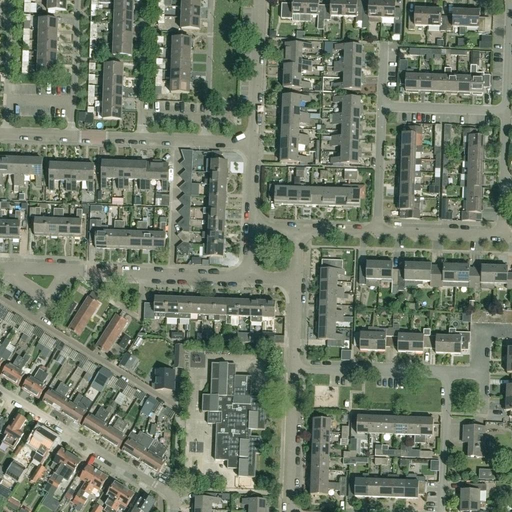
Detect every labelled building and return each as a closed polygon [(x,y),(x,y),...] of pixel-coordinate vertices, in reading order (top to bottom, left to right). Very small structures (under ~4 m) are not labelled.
[(36,14),(36,5),(31,5),(31,0),(25,0),(25,13),(36,14)] [(67,0),(53,0),(48,0),(48,11),(67,11),(67,0)] [(182,0),(182,8),(201,8),(200,0),(182,0)] [(305,23),(306,0),(293,0),(293,5),(282,5),(282,19),(292,20),(292,22),(300,22),(300,23),(305,23)] [(306,0),(305,23),(311,23),(312,16),(319,16),(318,21),(325,21),(325,6),(319,6),(319,0),(306,0)] [(331,17),(344,17),(344,0),(332,0),(331,7),(325,6),(325,21),(331,21),(331,17)] [(363,22),(363,8),(357,8),(358,1),(357,1),(357,0),(344,0),(344,17),(357,18),(357,22),(363,22)] [(370,8),(363,8),(363,22),(363,29),(369,29),(369,18),(382,19),(383,0),(378,0),(370,0),(371,2),(370,2),(370,8)] [(395,1),(383,0),(382,19),(395,19),(395,24),(401,24),(402,10),(396,9),(396,3),(395,3),(395,1)] [(115,12),(134,13),(134,2),(116,1),(115,12)] [(200,19),(201,8),(182,8),(182,18),(200,19)] [(428,27),(428,8),(416,8),(416,9),(415,16),(409,16),(409,31),(415,31),(415,27),(428,27)] [(428,8),(428,27),(440,28),(440,32),(447,32),(447,17),(441,17),(441,10),(441,8),(428,8)] [(466,28),(466,9),(454,9),(454,11),(453,18),(447,17),(447,32),(453,32),(453,28),(460,28),(460,36),(465,36),(466,28)] [(466,9),(466,28),(479,29),(478,33),(485,33),(485,19),(479,18),(479,12),(479,10),(466,9)] [(115,12),(115,23),(133,24),(133,21),(136,21),(136,16),(134,16),(134,13),(115,12)] [(200,19),(182,18),(181,29),(200,30),(200,19)] [(40,31),(58,32),(58,20),(40,20),(40,31)] [(115,35),(133,35),(133,24),(115,23),(115,35)] [(40,31),(39,42),(58,43),(58,32),(40,31)] [(133,46),(133,35),(115,35),(114,46),(133,46)] [(481,37),(481,43),(479,43),(479,50),(491,50),(491,37),(481,37)] [(173,39),(173,50),(192,51),(192,48),(194,48),(194,42),(192,42),(192,39),(173,39)] [(58,43),(39,42),(39,53),(57,53),(58,43)] [(283,51),(282,56),(303,56),(303,51),(313,51),(313,46),(286,45),(286,52),(283,51)] [(132,57),(133,46),(114,46),(114,57),(132,57)] [(346,52),(346,58),(365,59),(366,54),(362,54),(363,48),(336,46),(336,51),(346,52)] [(192,51),(173,50),(173,61),(191,61),(192,51)] [(445,55),(446,50),(442,50),(441,51),(435,50),(434,55),(434,60),(440,61),(441,56),(441,55),(445,55)] [(39,53),(38,63),(57,64),(57,53),(39,53)] [(302,62),(303,56),(282,56),(282,60),(285,60),(285,67),(312,68),(312,63),(302,62)] [(365,63),(365,59),(346,58),(345,64),(335,63),(330,63),(330,68),(335,68),(362,69),(362,63),(365,63)] [(173,61),(172,72),(191,72),(191,61),(173,61)] [(57,64),(38,63),(38,75),(56,75),(57,64)] [(105,65),(105,76),(123,77),(124,66),(105,65)] [(470,94),(471,66),(471,78),(458,78),(457,93),(464,94),(464,96),(470,96),(470,94)] [(471,66),(470,94),(476,94),(476,96),(482,96),(483,94),(483,88),(490,89),(490,76),(484,76),(484,74),(477,73),(477,67),(471,66)] [(312,73),(312,68),(285,67),(285,73),(282,73),(282,78),(302,79),(302,72),(312,73)] [(345,80),(364,80),(365,76),(361,76),(362,69),(335,68),(335,73),(345,74),(345,80)] [(444,93),(445,70),(445,78),(432,77),(432,92),(438,93),(438,95),(444,95),(444,93)] [(457,95),(457,93),(458,78),(451,78),(451,70),(445,70),(444,93),(451,93),(451,95),(457,95)] [(419,94),(419,92),(419,77),(413,76),(413,71),(407,71),(407,73),(400,73),(400,86),(406,86),(406,92),(412,92),(412,94),(419,94)] [(191,72),(172,72),(172,82),(190,83),(191,72)] [(123,77),(105,76),(105,87),(123,88),(123,77)] [(431,94),(432,92),(432,77),(419,77),(419,92),(425,92),(425,94),(431,94)] [(301,84),(302,79),(282,78),(281,82),(284,82),(284,89),(311,90),(311,85),(301,84)] [(364,85),(364,80),(345,80),(344,86),(335,85),(335,90),(361,92),(361,85),(364,85)] [(190,83),(172,82),(171,94),(190,94),(190,83)] [(104,98),(123,99),(123,88),(105,87),(104,98)] [(280,108),(301,109),(301,103),(310,104),(311,98),(284,97),(283,104),(280,104),(280,108)] [(122,110),(123,99),(104,98),(104,109),(122,110)] [(344,110),(363,111),(364,106),(361,106),(361,100),(334,99),(334,104),(344,104),(344,110)] [(301,109),(280,108),(280,113),(283,113),(283,119),(310,120),(310,116),(300,115),(301,109)] [(103,120),(122,121),(122,110),(104,109),(97,109),(97,114),(104,114),(103,120)] [(363,111),(344,110),(343,116),(333,116),(333,115),(329,115),(329,120),(333,120),(333,121),(360,122),(360,115),(363,115),(363,111)] [(279,126),(279,130),(300,131),(300,124),(310,125),(310,120),(283,119),(283,126),(279,126)] [(360,122),(333,121),(333,126),(343,126),(343,132),(363,133),(363,128),(360,128),(360,122)] [(400,147),(402,147),(416,148),(416,147),(416,136),(422,136),(422,128),(409,128),(409,135),(403,134),(403,141),(400,140),(400,147)] [(299,137),(300,131),(279,130),(279,135),(282,135),(282,141),(309,142),(309,137),(299,137)] [(469,150),(483,150),(483,145),(485,145),(486,138),(484,138),(484,137),(477,137),(477,131),(463,130),(463,138),(470,138),(469,144),(465,143),(463,145),(463,149),(469,150)] [(363,133),(343,132),(342,138),(330,138),(325,137),(325,142),(332,142),(332,143),(359,144),(359,137),(363,137),(363,133)] [(278,152),(298,152),(299,146),(309,147),(309,142),(282,141),(282,148),(278,147),(278,152)] [(342,154),(362,155),(362,150),(359,150),(359,144),(332,143),(332,147),(342,148),(342,154)] [(423,154),(423,148),(416,147),(416,148),(402,147),(402,153),(400,153),(400,160),(402,160),(415,160),(416,160),(416,153),(423,154)] [(317,159),(327,159),(327,149),(317,149),(317,159)] [(483,150),(469,150),(469,157),(465,157),(464,158),(463,162),(469,162),(483,163),(483,157),(485,157),(485,150),(483,150)] [(298,158),(298,152),(278,152),(278,156),(281,156),(281,163),(308,164),(308,159),(298,158)] [(362,155),(342,154),(341,160),(331,159),(331,165),(358,166),(359,159),(362,159),(362,155)] [(0,159),(0,185),(2,186),(2,176),(8,176),(9,156),(4,156),(4,159),(0,159)] [(18,193),(19,187),(20,160),(13,160),(13,157),(9,156),(8,176),(15,176),(14,186),(14,193),(18,193)] [(30,177),(31,157),(26,157),(26,160),(20,160),(19,187),(24,187),(24,177),(30,177)] [(35,157),(31,157),(30,177),(36,177),(36,187),(41,188),(42,161),(35,160),(35,157)] [(187,172),(192,173),(193,161),(188,161),(187,159),(180,165),(186,171),(187,172)] [(107,180),(113,180),(114,160),(109,160),(109,163),(103,163),(101,190),(106,190),(107,180)] [(114,160),(113,180),(119,180),(118,190),(123,191),(124,164),(118,164),(118,160),(114,160)] [(415,173),(415,166),(421,166),(421,160),(416,160),(415,160),(402,160),(402,166),(399,166),(399,173),(401,173),(415,173)] [(128,181),(134,181),(135,161),(131,161),(130,164),(124,164),(123,191),(128,191),(128,181)] [(140,191),(145,191),(146,165),(139,165),(139,161),(135,161),(134,181),(140,181),(140,191)] [(61,182),(62,162),(57,162),(57,165),(50,165),(49,192),(54,192),(54,182),(61,182)] [(66,192),(71,193),(72,166),(66,165),(66,162),(62,162),(61,182),(66,182),(66,192)] [(156,182),(157,162),(152,162),(152,165),(146,165),(145,191),(150,192),(150,182),(156,182)] [(161,162),(157,162),(156,182),(162,182),(162,192),(167,192),(168,166),(161,166),(161,162)] [(211,174),(228,174),(228,170),(227,170),(227,162),(212,162),(211,174)] [(485,163),(483,163),(469,162),(469,169),(463,169),(462,175),(468,175),(482,176),(482,170),(484,170),(485,163)] [(83,183),(83,163),(79,163),(79,166),(72,166),(71,193),(76,193),(76,183),(83,183)] [(83,163),(83,183),(88,183),(88,193),(93,193),(94,167),(88,166),(88,163),(83,163)] [(300,179),(300,168),(296,168),(296,179),(295,178),(295,189),(288,189),(287,206),(299,207),(300,190),(300,189),(300,179)] [(349,170),(348,180),(356,180),(357,171),(349,170)] [(187,172),(186,171),(180,177),(186,184),(187,184),(192,185),(192,173),(187,172)] [(401,185),(415,186),(415,179),(421,179),(421,173),(415,173),(401,173),(401,179),(399,179),(399,185),(401,185)] [(228,174),(211,174),(211,181),(205,181),(204,185),(211,186),(226,186),(227,179),(228,180),(228,174)] [(460,188),(468,188),(482,188),(482,182),(484,182),(484,176),(482,176),(468,175),(468,182),(460,182),(460,188)] [(187,184),(186,184),(179,189),(185,196),(186,197),(191,197),(192,185),(187,184)] [(275,206),(287,206),(288,189),(275,189),(275,185),(269,185),(269,200),(275,200),(275,206)] [(414,199),(414,198),(415,186),(401,185),(401,191),(398,191),(398,198),(400,198),(414,199)] [(210,198),(227,199),(227,194),(226,194),(226,186),(211,186),(210,198)] [(324,190),(323,208),(335,208),(336,191),(330,191),(330,186),(324,186),(324,190)] [(347,208),(348,186),(343,186),(342,191),(336,191),(335,208),(347,208)] [(348,186),(347,208),(360,209),(360,192),(355,192),(355,186),(348,186)] [(468,188),(467,200),(481,201),(481,195),(484,195),(484,188),(482,188),(468,188)] [(312,190),(300,189),(300,190),(299,207),(311,207),(312,190)] [(323,208),(324,190),(312,190),(311,207),(323,208)] [(169,207),(169,196),(161,196),(161,207),(169,207)] [(186,197),(185,196),(179,201),(184,207),(186,209),(190,209),(191,197),(186,197)] [(227,199),(210,198),(210,209),(210,210),(225,210),(225,204),(227,204),(227,199)] [(420,199),(414,198),(414,199),(400,198),(400,204),(398,204),(398,211),(400,211),(406,211),(406,221),(419,221),(420,199)] [(448,200),(442,200),(441,221),(452,221),(453,213),(449,213),(448,200)] [(483,201),(481,201),(467,200),(467,213),(463,213),(462,221),(476,221),(476,214),(481,214),(481,208),(483,208),(483,201)] [(186,209),(184,207),(178,213),(184,219),(185,221),(190,221),(190,209),(186,209)] [(35,237),(46,237),(47,220),(40,220),(41,210),(36,209),(30,209),(29,218),(35,218),(35,237)] [(209,222),(226,222),(226,218),(225,218),(225,210),(210,210),(210,209),(204,209),(204,215),(209,215),(209,222)] [(58,238),(59,210),(54,210),(54,221),(47,220),(46,237),(58,238)] [(58,238),(69,238),(70,221),(63,221),(64,211),(59,210),(58,238)] [(70,221),(69,238),(81,239),(82,211),(77,211),(77,222),(70,221)] [(0,212),(0,239),(8,240),(9,223),(2,223),(2,212),(0,212)] [(9,223),(8,240),(19,240),(20,213),(16,213),(15,223),(9,223)] [(114,233),(107,233),(107,250),(118,250),(119,223),(120,223),(120,219),(115,219),(115,223),(115,222),(114,233)] [(153,251),(153,235),(147,234),(147,224),(147,219),(143,219),(143,223),(142,223),(141,251),(153,251)] [(185,221),(184,219),(178,225),(183,231),(184,233),(189,233),(189,232),(191,233),(192,228),(190,227),(190,221),(185,221)] [(107,250),(107,233),(107,227),(101,227),(101,222),(90,221),(90,233),(96,234),(95,249),(107,250)] [(209,231),(209,233),(209,234),(224,234),(224,227),(226,228),(226,222),(209,222),(209,226),(207,226),(206,231),(209,231)] [(130,250),(130,234),(124,233),(124,223),(120,223),(119,223),(118,250),(130,250)] [(130,250),(141,251),(142,223),(138,223),(137,234),(130,234),(130,250)] [(153,235),(153,251),(164,252),(165,224),(161,224),(160,235),(153,235)] [(184,233),(183,231),(177,237),(183,243),(183,245),(189,245),(189,244),(189,233),(184,233)] [(208,239),(208,245),(208,246),(225,246),(225,242),(224,241),(224,234),(209,234),(209,233),(203,233),(202,239),(208,239)] [(183,245),(183,243),(177,249),(177,263),(188,263),(189,249),(194,249),(194,245),(189,244),(189,245),(183,245)] [(225,252),(225,246),(208,246),(208,245),(203,245),(202,258),(207,258),(223,258),(223,251),(225,252)] [(318,277),(318,282),(337,283),(337,277),(344,277),(344,271),(341,271),(341,261),(322,261),(322,271),(321,270),(321,277),(318,277)] [(380,263),(379,281),(392,282),(392,286),(398,287),(399,271),(393,271),(393,264),(392,264),(392,262),(385,261),(385,264),(380,263)] [(379,281),(380,263),(367,263),(367,268),(360,267),(359,285),(366,286),(366,281),(379,281)] [(475,293),(475,274),(469,273),(470,266),(469,266),(469,264),(457,263),(457,266),(456,284),(469,284),(469,289),(472,289),(473,293),(475,293)] [(399,271),(398,287),(398,291),(401,291),(404,291),(404,287),(405,282),(417,283),(418,265),(405,264),(405,271),(399,271)] [(418,265),(417,283),(417,285),(423,285),(423,283),(431,283),(431,288),(436,288),(437,272),(431,272),(431,265),(418,265)] [(475,274),(475,293),(481,294),(481,285),(494,285),(495,267),(493,267),(493,265),(482,265),(482,267),(481,274),(475,274)] [(443,283),(456,284),(457,266),(443,266),(443,273),(437,272),(436,288),(443,288),(443,283)] [(507,290),(511,290),(511,274),(508,275),(508,268),(495,267),(494,285),(507,286),(507,290)] [(343,295),(343,294),(343,290),(337,290),(337,283),(318,282),(318,287),(321,287),(321,294),(343,295)] [(14,285),(9,291),(15,296),(20,290),(14,285)] [(348,294),(343,294),(343,295),(321,294),(320,300),(318,300),(317,306),(336,306),(336,300),(343,300),(343,299),(348,299),(348,294)] [(166,318),(167,297),(162,297),(162,299),(155,298),(155,305),(145,305),(144,321),(154,321),(154,318),(161,318),(166,318)] [(171,319),(178,320),(179,299),(172,299),(172,297),(167,297),(166,318),(166,319),(171,319)] [(78,314),(89,321),(99,305),(89,298),(78,314)] [(179,299),(178,320),(190,320),(191,315),(190,315),(191,298),(186,298),(186,300),(179,299)] [(190,315),(191,315),(198,316),(197,321),(203,322),(203,316),(203,300),(196,300),(196,298),(191,298),(190,315)] [(203,316),(214,316),(215,299),(210,299),(210,301),(203,300),(203,316)] [(226,317),(227,301),(220,301),(220,300),(215,299),(214,316),(214,322),(219,322),(219,317),(226,317)] [(227,301),(226,317),(227,317),(226,325),(238,325),(239,317),(238,317),(239,300),(234,300),(234,302),(227,301)] [(250,318),(251,302),(244,302),(244,301),(239,300),(238,317),(239,317),(250,318)] [(251,302),(250,318),(251,318),(251,323),(262,323),(263,318),(262,318),(263,301),(258,301),(258,302),(251,302)] [(262,318),(263,318),(275,319),(275,303),(268,303),(268,301),(263,301),(262,318)] [(71,302),(65,312),(71,316),(77,305),(71,302)] [(0,324),(1,325),(3,321),(9,311),(3,307),(0,304),(0,324)] [(336,306),(317,306),(317,311),(320,311),(320,318),(343,318),(343,317),(343,313),(336,313),(336,306)] [(9,311),(3,321),(14,328),(16,324),(20,317),(16,315),(9,311)] [(79,337),(89,321),(78,314),(68,330),(79,337)] [(116,316),(106,332),(117,338),(127,323),(116,316)] [(20,317),(16,324),(20,326),(19,329),(21,330),(19,331),(24,334),(31,324),(24,320),(20,317)] [(317,329),(335,330),(336,323),(342,324),(342,323),(346,323),(347,318),(343,317),(343,318),(320,318),(320,324),(317,324),(317,329)] [(31,324),(24,334),(30,338),(33,334),(37,337),(41,330),(36,327),(31,324)] [(373,352),(373,328),(368,328),(368,335),(354,334),(354,347),(360,347),(360,352),(373,352)] [(386,348),(392,348),(392,329),(388,329),(388,330),(379,330),(379,328),(373,328),(373,352),(385,353),(386,348)] [(397,353),(410,354),(411,336),(399,336),(399,331),(399,328),(393,328),(393,329),(392,329),(392,348),(398,348),(397,353)] [(335,330),(317,329),(317,334),(319,334),(319,341),(342,342),(342,336),(335,336),(335,330)] [(449,338),(448,355),(461,355),(461,351),(467,351),(467,344),(470,344),(470,334),(456,333),(456,330),(449,329),(449,338)] [(41,330),(37,337),(41,339),(45,332),(41,330)] [(117,338),(106,332),(96,347),(107,354),(117,338)] [(262,334),(261,344),(274,344),(275,334),(262,333),(262,334)] [(249,337),(249,343),(254,344),(261,344),(262,334),(250,334),(250,337),(249,337)] [(122,341),(128,345),(128,344),(131,339),(125,336),(122,341)] [(411,336),(410,354),(423,354),(423,349),(429,350),(430,337),(411,336)] [(52,337),(45,347),(51,351),(53,347),(57,350),(61,343),(57,340),(52,337)] [(448,355),(449,338),(430,337),(429,350),(436,350),(435,354),(448,355)] [(2,346),(0,349),(0,367),(4,362),(0,359),(11,343),(6,340),(2,346)] [(124,350),(128,345),(122,341),(119,346),(124,350)] [(61,343),(57,350),(61,352),(59,356),(67,360),(73,350),(66,345),(61,343)] [(184,370),(184,353),(184,350),(185,346),(175,346),(174,369),(184,370)] [(80,363),(84,357),(80,354),(76,360),(80,363)] [(126,354),(119,365),(130,371),(137,360),(132,357),(126,354)] [(26,355),(23,359),(23,360),(9,382),(18,387),(25,375),(21,372),(27,363),(28,363),(31,358),(26,355)] [(23,360),(23,359),(19,357),(12,367),(8,364),(1,376),(9,382),(23,360)] [(89,360),(84,357),(80,363),(85,366),(89,360)] [(29,370),(36,371),(38,360),(30,359),(29,370)] [(88,383),(95,372),(99,375),(103,368),(99,366),(94,363),(83,379),(88,383)] [(239,479),(255,479),(256,455),(260,455),(261,438),(251,438),(251,431),(261,431),(265,431),(267,398),(253,397),(253,391),(252,391),(252,381),(252,377),(251,377),(251,378),(237,377),(237,368),(229,368),(229,365),(213,364),(212,396),(203,396),(202,413),(208,413),(208,425),(216,425),(215,461),(228,462),(228,470),(240,470),(239,479)] [(113,375),(103,368),(99,375),(91,387),(102,394),(113,375)] [(30,395),(44,373),(40,370),(33,380),(29,378),(22,389),(30,395)] [(172,392),(172,371),(158,371),(158,385),(152,385),(152,389),(155,391),(172,392)] [(49,376),(44,373),(30,395),(39,400),(46,388),(42,386),(49,376)] [(116,386),(120,388),(124,382),(120,379),(116,386)] [(124,382),(120,388),(124,391),(128,384),(124,382)] [(43,403),(52,408),(66,387),(61,384),(55,394),(50,391),(43,403)] [(52,408),(61,414),(69,402),(64,399),(71,389),(66,387),(52,408)] [(134,397),(138,399),(142,393),(138,390),(134,397)] [(142,393),(138,399),(142,402),(146,395),(142,393)] [(69,402),(61,414),(70,420),(84,398),(79,395),(73,405),(69,402)] [(84,398),(70,420),(79,425),(87,413),(82,411),(88,401),(84,398)] [(153,411),(158,402),(151,398),(141,414),(148,418),(153,411)] [(511,399),(506,399),(504,399),(503,411),(506,411),(506,412),(510,412),(510,418),(511,418),(511,399)] [(158,402),(153,411),(156,413),(161,404),(158,402)] [(167,417),(171,411),(167,408),(163,414),(167,417)] [(82,427),(92,433),(105,411),(101,409),(95,418),(90,415),(82,427)] [(92,433),(101,439),(108,427),(104,424),(110,414),(105,411),(92,433)] [(6,436),(2,442),(14,450),(19,443),(24,434),(19,431),(26,421),(17,416),(9,428),(10,429),(6,436)] [(357,434),(370,435),(370,418),(357,417),(357,434)] [(383,418),(370,418),(370,435),(382,435),(383,418)] [(396,419),(383,418),(382,435),(395,436),(396,419)] [(408,419),(396,419),(395,436),(408,436),(408,419)] [(420,444),(421,420),(408,419),(408,436),(415,437),(414,444),(420,444)] [(108,427),(101,439),(110,444),(124,423),(119,420),(113,430),(108,427)] [(313,420),(313,433),(330,433),(331,421),(313,420)] [(421,420),(420,444),(425,444),(425,437),(433,438),(433,420),(421,420)] [(124,423),(110,444),(119,450),(126,438),(122,435),(128,425),(124,423)] [(484,458),(485,428),(463,427),(463,443),(469,443),(468,457),(484,458)] [(41,447),(49,435),(40,430),(33,442),(31,446),(36,449),(38,445),(41,447)] [(122,452),(131,458),(145,436),(141,433),(138,438),(131,434),(128,439),(130,440),(122,452)] [(312,445),(330,446),(330,433),(313,433),(312,445)] [(58,440),(49,435),(41,447),(37,454),(45,459),(50,452),(58,440)] [(145,436),(131,458),(140,464),(148,452),(143,449),(149,439),(145,436)] [(152,455),(148,452),(140,464),(149,469),(163,447),(159,445),(152,455)] [(329,459),(330,446),(312,445),(312,458),(329,459)] [(167,450),(163,447),(149,469),(158,475),(166,463),(161,460),(167,450)] [(20,464),(26,468),(35,455),(29,451),(20,464)] [(57,481),(72,457),(62,451),(54,464),(59,467),(48,484),(53,487),(57,481)] [(81,463),(72,457),(57,481),(61,484),(63,480),(68,484),(81,463)] [(311,471),(329,471),(329,459),(312,458),(311,471)] [(40,477),(45,469),(40,465),(35,474),(40,477)] [(80,503),(98,473),(89,468),(81,481),(85,484),(75,500),(80,503)] [(328,483),(329,471),(311,471),(311,483),(328,484),(328,483)] [(478,471),(478,481),(493,481),(494,471),(478,471)] [(108,479),(98,473),(80,503),(84,506),(88,500),(87,500),(89,496),(90,497),(95,489),(100,492),(108,479)] [(368,481),(368,475),(363,475),(363,481),(349,480),(348,493),(355,493),(355,498),(367,498),(368,481)] [(406,477),(406,482),(405,500),(418,500),(418,495),(424,496),(425,483),(425,478),(417,477),(417,476),(416,475),(409,475),(408,476),(408,477),(406,477)] [(380,499),(392,499),(393,476),(388,476),(388,482),(381,481),(380,499)] [(392,499),(405,500),(406,482),(398,482),(399,477),(393,476),(392,499)] [(57,481),(53,487),(57,490),(61,484),(57,481)] [(381,481),(368,481),(367,498),(380,499),(381,481)] [(340,484),(328,483),(328,484),(311,483),(310,496),(327,497),(328,490),(335,490),(335,492),(340,492),(340,497),(346,497),(346,484),(340,484)] [(104,511),(109,511),(111,510),(112,510),(125,490),(115,484),(107,497),(112,500),(108,508),(107,507),(104,511)] [(461,490),(461,502),(480,502),(480,492),(486,492),(487,485),(466,484),(466,491),(461,490)] [(126,509),(134,496),(125,490),(112,510),(111,510),(109,511),(117,511),(120,509),(125,511),(126,509)] [(149,511),(156,503),(144,496),(140,502),(137,500),(129,511),(149,511)] [(193,510),(212,511),(212,504),(219,505),(219,499),(196,499),(196,505),(193,505),(193,510)] [(250,506),(249,511),(268,511),(269,508),(266,508),(266,501),(243,500),(243,506),(250,506)] [(479,511),(480,502),(461,502),(460,511),(479,511)] [(14,503),(11,509),(15,511),(17,511),(20,507),(14,503)]
